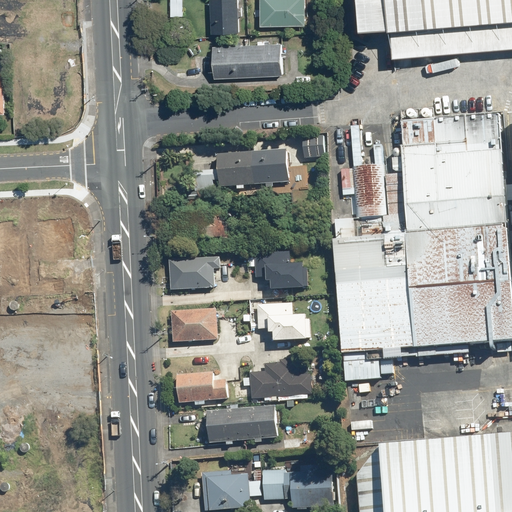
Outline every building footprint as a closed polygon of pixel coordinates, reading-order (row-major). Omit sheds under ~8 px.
[(18,0),(18,1),(0,0),(0,21),(1,22),(1,29),(53,28),(53,19),(61,19),(61,0),(60,0),(32,0),(31,0),(18,0)] [(172,0),(173,15),(185,15),(184,0),(172,0)] [(211,0),(213,34),(241,32),(239,0),(211,0)] [(261,0),(262,25),(308,25),(307,0),(261,0)] [(511,0),(365,0),(368,30),(511,19),(511,0)] [(214,46),(216,78),(284,75),(282,43),(214,46)] [(75,50),(51,50),(52,65),(75,65),(75,50)] [(64,115),(64,75),(52,75),(52,69),(36,69),(36,94),(31,94),(31,102),(38,102),(37,115),(64,115)] [(511,115),(491,117),(507,339),(511,338),(511,115)] [(328,136),(304,136),(304,161),(329,160),(328,136)] [(219,154),(222,188),(291,183),(288,149),(219,154)] [(394,163),(399,237),(495,230),(490,156),(394,163)] [(388,216),(390,216),(387,165),(357,167),(357,169),(360,203),(361,218),(388,216)] [(351,204),(360,203),(357,169),(343,170),(345,195),(350,194),(351,204)] [(195,172),(197,192),(216,190),(214,170),(195,172)] [(301,195),(270,197),(270,205),(301,204),(301,195)] [(197,220),(198,239),(248,235),(246,207),(208,210),(209,219),(197,220)] [(71,257),(70,218),(42,218),(43,235),(38,235),(38,241),(44,241),(44,258),(71,257)] [(11,224),(0,223),(0,254),(1,254),(1,258),(19,259),(19,251),(25,251),(26,230),(11,230),(11,224)] [(499,229),(399,237),(403,285),(407,346),(507,339),(499,229)] [(275,276),(275,288),(310,286),(309,269),(289,270),(289,254),(258,255),(259,277),(275,276)] [(170,260),(171,290),(216,288),(215,269),(221,268),(221,257),(170,260)] [(403,285),(333,290),(338,351),(407,346),(403,285)] [(75,297),(46,296),(46,313),(44,313),(44,320),(48,320),(48,346),(67,347),(67,332),(74,332),(75,297)] [(278,327),(278,340),(312,338),(311,320),(293,321),(292,305),(261,307),(262,328),(278,327)] [(172,311),(174,342),(219,339),(217,308),(172,311)] [(77,359),(24,360),(24,389),(43,389),(43,397),(71,397),(70,374),(78,374),(77,359)] [(394,372),(393,360),(391,360),(349,364),(350,381),(385,378),(385,373),(394,372)] [(254,374),(255,396),(315,394),(314,362),(270,364),(271,373),(254,374)] [(178,375),(180,403),(229,399),(228,380),(215,381),(215,372),(178,375)] [(33,396),(9,396),(8,409),(33,410),(33,396)] [(208,410),(211,443),(279,438),(277,405),(208,410)] [(72,415),(44,415),(44,433),(39,433),(39,439),(44,439),(44,451),(51,451),(51,456),(60,456),(60,451),(72,451),(72,415)] [(511,511),(511,439),(359,451),(363,511),(511,511)] [(266,500),(293,499),(293,508),(335,506),(333,471),(322,471),(321,464),(302,465),(302,472),(288,473),(287,468),(264,470),(266,500)] [(72,470),(43,471),(43,480),(35,481),(35,492),(44,492),(45,507),(73,506),(72,488),(82,488),(81,474),(72,475),(72,470)] [(203,473),(206,511),(252,507),(250,474),(233,475),(232,470),(203,473)] [(14,502),(14,505),(14,511),(33,511),(33,501),(14,502)]
